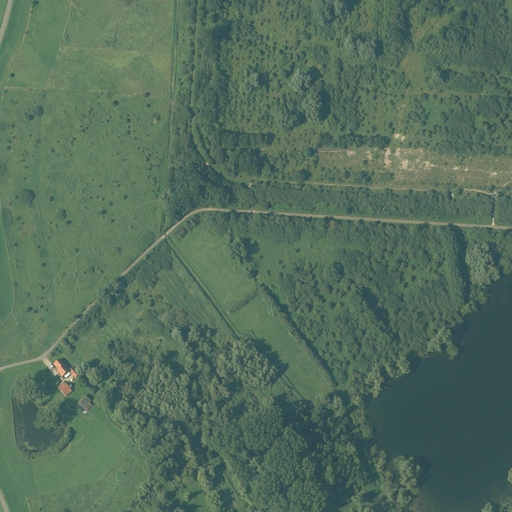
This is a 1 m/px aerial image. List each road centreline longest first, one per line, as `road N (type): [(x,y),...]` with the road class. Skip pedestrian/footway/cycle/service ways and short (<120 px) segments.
road 1 (track): [(260,212),(493,227)]
road 2 (unclassified): [(0,369),(46,353),(154,244)]
